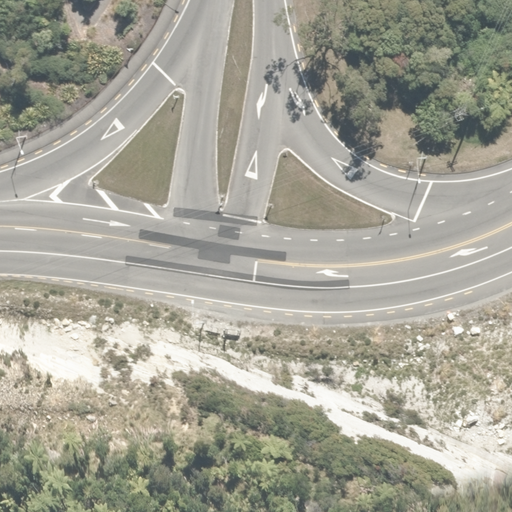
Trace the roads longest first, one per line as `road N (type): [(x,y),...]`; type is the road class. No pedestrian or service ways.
road 1 (primary): [(211,252),(366,261),(430,250),(511,221)]
road 2 (primary): [(271,70),(309,138),(368,183),(418,202),(511,205)]
road 3 (primary): [(0,206),(118,125),(206,26)]
road 4 (primary): [(211,252),(195,168),(206,26)]
road 5 (primary): [(0,226),(211,252)]
road 6 (primary): [(271,70),(240,217),(211,252)]
